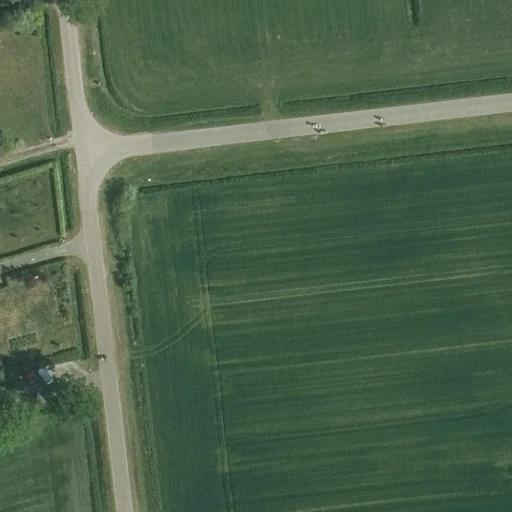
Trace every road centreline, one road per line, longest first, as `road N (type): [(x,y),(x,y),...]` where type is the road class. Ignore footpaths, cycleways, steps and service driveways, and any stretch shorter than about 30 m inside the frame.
road 1 (unclassified): [(84,154),(511,103)]
road 2 (unclassified): [(125,511),(84,154)]
road 3 (unclassified): [(84,154),(65,0)]
